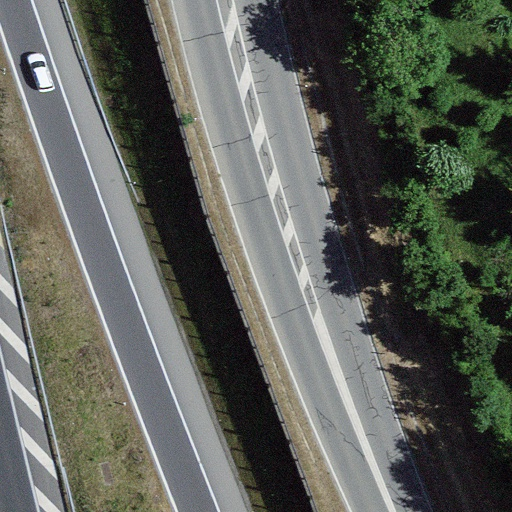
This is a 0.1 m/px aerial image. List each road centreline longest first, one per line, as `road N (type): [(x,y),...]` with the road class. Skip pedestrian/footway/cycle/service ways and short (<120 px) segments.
road 1 (motorway): [(198,511),(11,0)]
road 2 (primary): [(394,511),(317,316),(225,0)]
